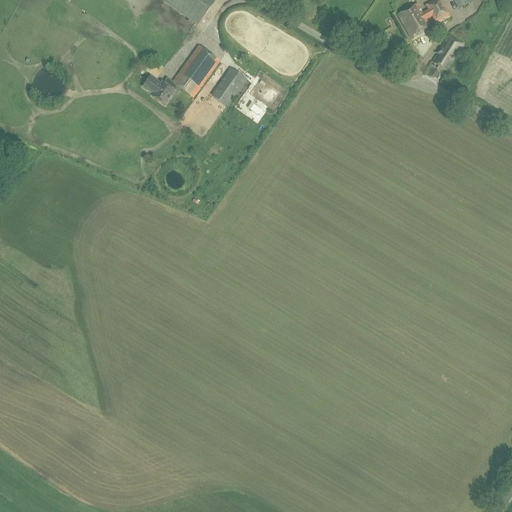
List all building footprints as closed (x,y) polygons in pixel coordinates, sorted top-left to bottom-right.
[(162,0),(197,25),(215,0),(162,0)] [(411,37),(430,26),(426,19),(432,15),(436,21),(449,13),(441,0),(428,8),(429,9),(423,13),(417,3),(398,15),(411,37)] [(473,1),(473,0),(453,0),(459,9),(473,1)] [(168,59),(189,31),(178,23),(164,44),(159,41),(154,49),(168,59)] [(446,71),(464,44),(449,35),(432,62),(446,71)] [(220,61),(199,46),(173,82),(193,98),(220,61)] [(223,113),(246,80),(231,69),(207,102),(223,113)] [(257,73),(236,105),(262,122),(283,90),(257,73)] [(152,96),(165,105),(174,92),(177,94),(181,89),(173,82),(169,80),(169,81),(166,80),(164,83),(162,82),(161,84),(150,76),(143,87),(153,95),(152,96)] [(241,120),(244,115),(230,105),(226,111),(241,120)]
